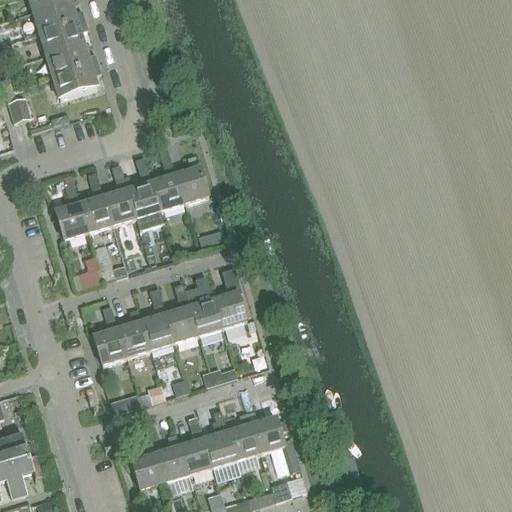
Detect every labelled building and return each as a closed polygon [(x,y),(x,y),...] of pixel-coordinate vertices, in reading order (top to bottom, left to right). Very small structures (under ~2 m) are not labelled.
[(27,0),(33,16),(70,5),(68,0),(27,0)] [(70,5),(33,16),(39,38),(84,24),(81,14),(74,17),(70,5)] [(84,24),(39,38),(46,60),(83,48),(79,36),(87,34),(84,24)] [(87,60),(83,48),(46,60),(53,82),(97,68),(94,58),(87,60)] [(97,68),(53,82),(59,104),(96,93),(93,81),(101,79),(97,68)] [(2,83),(5,97),(13,95),(9,81),(2,83)] [(13,95),(5,97),(13,127),(30,122),(25,101),(15,104),(13,95)] [(158,158),(162,171),(166,183),(151,187),(160,217),(184,209),(175,180),(167,155),(158,158)] [(175,180),(184,209),(208,202),(195,161),(187,163),(190,176),(175,180)] [(111,171),(119,197),(103,202),(112,231),(136,224),(124,183),(119,169),(111,171)] [(129,181),(124,183),(136,224),(160,217),(151,187),(147,175),(139,178),(143,190),(132,193),(129,181)] [(87,179),(95,205),(80,209),(89,238),(112,231),(103,202),(95,176),(87,179)] [(64,188),(71,212),(56,216),(65,246),(89,238),(80,209),(73,185),(64,188)] [(213,251),(210,239),(198,242),(202,254),(213,251)] [(234,273),(221,277),(228,299),(213,304),(222,334),(246,326),(237,297),(241,295),(234,273)] [(197,284),(204,307),(189,311),(198,341),(222,334),(213,304),(206,282),(197,284)] [(174,291),(181,313),(165,318),(174,348),(198,341),(189,311),(182,289),(174,291)] [(148,296),(156,321),(140,326),(150,356),(174,348),(165,318),(157,293),(148,296)] [(110,310),(102,313),(109,335),(93,340),(103,370),(126,363),(117,333),(110,310)] [(140,326),(137,314),(129,317),(132,328),(117,333),(126,363),(150,356),(140,326)] [(281,423),(273,399),(259,403),(266,425),(251,430),(260,459),(284,452),(276,424),(281,423)] [(236,466),(227,437),(220,416),(212,418),(214,427),(211,428),(215,440),(203,444),(212,474),(236,466)] [(260,459),(251,430),(247,418),(238,420),(241,432),(227,437),(236,466),(260,459)] [(212,474),(203,444),(196,421),(188,424),(191,434),(195,446),(179,451),(188,481),(212,474)] [(22,439),(2,445),(19,499),(27,497),(21,479),(33,475),(22,439)] [(170,454),(156,458),(165,488),(188,481),(179,451),(175,439),(167,442),(170,454)] [(2,445),(0,445),(0,485),(5,484),(11,502),(19,499),(2,445)] [(300,476),(290,445),(283,447),(285,451),(282,452),(289,479),(300,476)] [(146,461),(131,465),(141,495),(165,488),(156,458),(152,446),(143,449),(146,461)] [(288,489),(273,493),(278,507),(292,503),(288,489)] [(262,511),(271,511),(273,511),(270,502),(261,505),(262,511)]
